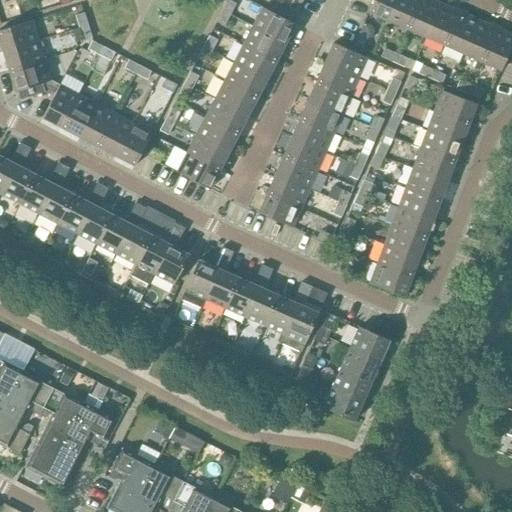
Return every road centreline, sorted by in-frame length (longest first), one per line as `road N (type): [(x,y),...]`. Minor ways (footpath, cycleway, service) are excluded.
road 1 (residential): [(511,109),(495,126),(423,316),(212,226),(0,113)]
road 2 (residential): [(235,198),(335,0)]
